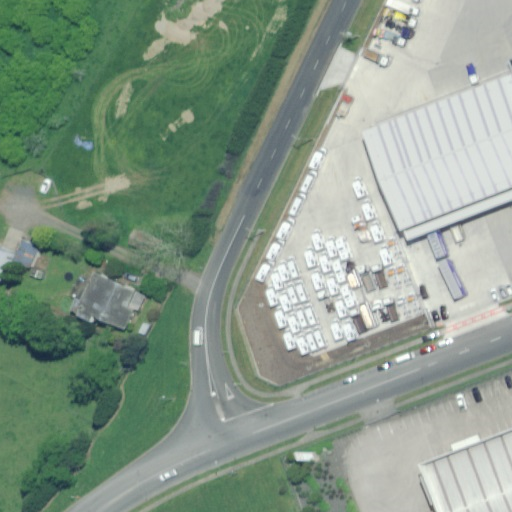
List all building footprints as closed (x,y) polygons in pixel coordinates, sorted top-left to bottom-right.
[(511,81),(369,137),(410,243),(511,203),(511,81)] [(150,234),(140,230),(134,244),(144,248),(150,234)] [(45,247),(29,240),(20,261),(35,268),(45,247)] [(21,256),(0,247),(0,279),(9,284),(21,256)] [(145,310),(151,296),(99,273),(80,314),(101,323),(104,317),(133,330),(142,309),(145,310)] [(511,511),(511,435),(442,462),(461,511),(511,511)] [(295,511),(289,490),(263,498),(267,511),(295,511)] [(257,511),(253,494),(226,501),(229,511),(257,511)]
